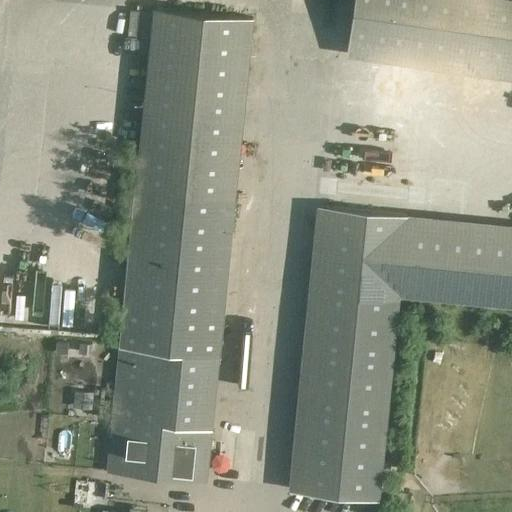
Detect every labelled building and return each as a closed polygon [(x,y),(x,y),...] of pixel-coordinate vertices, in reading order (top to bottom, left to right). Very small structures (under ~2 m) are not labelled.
[(354,0),(348,47),(427,58),(435,0),(354,0)] [(511,0),(435,0),(427,58),(511,70),(511,0)] [(207,481),(235,196),(253,17),(153,7),(107,471),(207,481)] [(398,299),(407,214),(326,206),(297,491),(378,499),(398,299)] [(511,228),(407,214),(398,299),(511,311),(511,228)]
